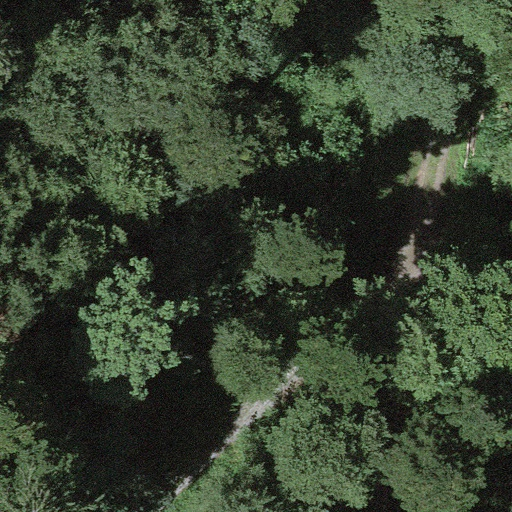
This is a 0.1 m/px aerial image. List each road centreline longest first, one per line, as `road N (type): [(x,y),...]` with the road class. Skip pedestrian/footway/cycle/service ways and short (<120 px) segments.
road 1 (track): [(477,0),(348,511)]
road 2 (track): [(511,202),(410,252),(136,511)]
